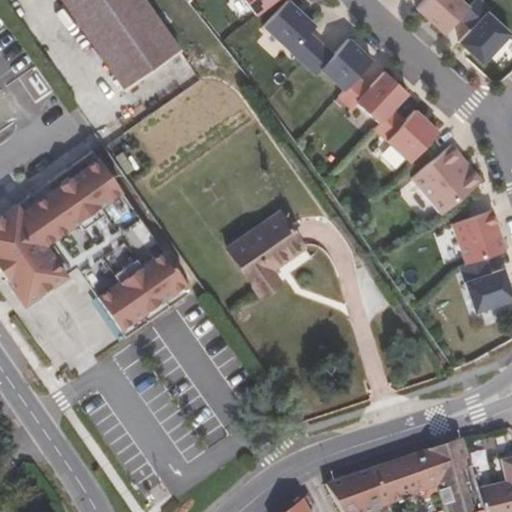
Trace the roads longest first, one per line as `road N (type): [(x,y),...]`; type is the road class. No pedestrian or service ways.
road 1 (residential): [(239,511),(282,477),(474,410)]
road 2 (residential): [(499,124),(468,105),(357,0)]
road 3 (residential): [(0,362),(97,511)]
